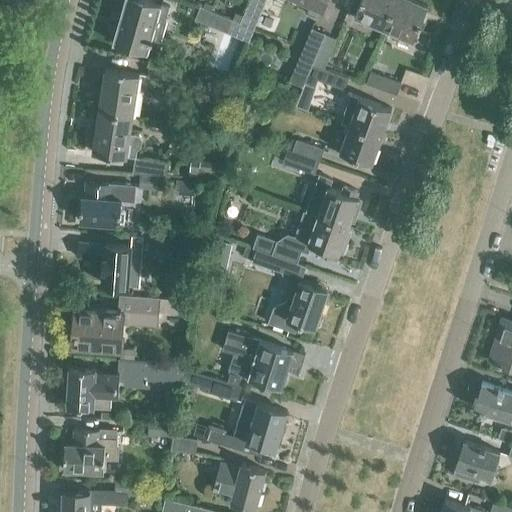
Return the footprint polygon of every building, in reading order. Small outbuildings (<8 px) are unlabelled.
[(115,18),(112,27),(116,29),(113,42),(134,48),(132,56),(146,60),(148,52),(148,51),(153,33),(161,35),(170,6),(162,3),(149,0),(124,0),(119,19),(115,18)] [(232,20),(226,34),(235,37),(235,36),(245,41),(245,42),(248,43),(265,0),(249,0),(243,15),(239,23),(232,20)] [(309,0),(311,1),(306,13),(318,18),(323,6),(324,6),(326,0),(309,0)] [(351,0),(347,11),(358,15),(369,20),(371,21),(372,21),(379,24),(384,26),(395,0),(351,0)] [(395,0),(384,26),(387,27),(398,32),(400,33),(408,36),(414,39),(428,6),(414,0),(413,0),(413,1),(411,0),(395,0)] [(194,18),(193,20),(226,34),(232,20),(199,6),(199,7),(200,8),(195,19),(194,18)] [(312,64),(324,33),(325,32),(311,27),(289,80),(303,86),(312,64)] [(337,38),(324,33),(312,64),(318,67),(318,66),(324,68),(337,38)] [(181,81),(183,68),(150,61),(148,76),(181,81)] [(345,89),(349,77),(324,68),(318,66),(318,67),(314,78),(345,89)] [(99,92),(98,100),(101,100),(106,101),(106,104),(117,106),(116,112),(133,115),(139,75),(140,74),(105,68),(105,70),(102,92),(99,92)] [(367,82),(397,93),(401,82),(371,71),(367,82)] [(351,93),(341,121),(350,124),(382,135),(382,134),(391,109),(392,108),(359,96),(351,93)] [(130,133),(133,115),(116,112),(117,106),(106,104),(106,101),(101,100),(98,120),(95,119),(94,127),(97,128),(93,150),(93,151),(127,157),(127,156),(135,157),(137,157),(138,149),(141,146),(142,137),(140,134),(130,133)] [(340,150),(340,151),(372,163),(373,161),(372,161),(381,136),(382,136),(382,135),(350,124),(351,125),(348,134),(347,134),(341,150),(340,150)] [(297,138),(293,150),(319,160),(324,148),(297,138)] [(319,160),(293,150),(288,148),(283,162),(315,173),(319,160)] [(168,162),(137,157),(135,157),(133,172),(166,175),(168,162)] [(190,161),(189,175),(220,178),(221,163),(190,161)] [(164,188),(165,175),(140,174),(139,186),(164,188)] [(85,195),(82,195),(80,220),(120,223),(122,198),(134,199),(135,184),(86,181),(85,195)] [(327,186),(317,214),(350,226),(352,220),(354,220),(357,213),(355,212),(355,211),(358,212),(363,200),(360,198),(360,197),(357,197),(359,191),(343,185),(341,189),(338,188),(338,190),(327,186)] [(258,248),(258,249),(296,262),(300,250),(308,253),(311,244),(318,246),(317,247),(320,248),(319,253),(335,259),(337,253),(340,254),(350,226),(317,214),(317,215),(303,210),(293,237),(287,235),(277,240),(258,233),(253,246),(258,248)] [(173,249),(174,236),(142,234),(141,247),(173,249)] [(76,256),(104,259),(102,283),(128,285),(131,245),(105,243),(105,244),(78,241),(76,256)] [(258,248),(253,246),(248,244),(243,256),(254,260),(258,249),(258,248)] [(319,314),(328,288),(298,277),(302,264),(296,262),(258,249),(254,260),(282,270),(292,290),(297,291),(293,302),(288,301),(274,307),(269,322),(295,331),(299,322),(314,327),(315,325),(318,326),(321,315),(319,314)] [(218,285),(203,282),(199,303),(214,306),(218,285)] [(73,343),(73,344),(73,345),(122,348),(122,346),(120,346),(121,335),(123,335),(124,322),(154,325),(156,297),(121,295),(120,306),(118,306),(118,311),(107,310),(107,308),(76,306),(75,307),(80,307),(78,330),(76,330),(76,335),(78,335),(77,344),(73,343)] [(511,319),(503,316),(489,360),(511,367),(511,319)] [(223,345),(222,349),(236,353),(230,370),(229,370),(228,371),(231,371),(228,381),(233,383),(241,386),(243,386),(246,376),(252,378),(263,382),(282,388),(289,363),(299,366),(297,374),(299,374),(305,353),(228,329),(223,345)] [(121,357),(135,358),(136,350),(122,349),(121,357)] [(112,388),(119,388),(119,380),(124,380),(126,385),(150,387),(150,385),(182,387),(183,363),(119,358),(119,368),(120,373),(96,371),(96,369),(96,368),(70,366),(68,394),(67,394),(67,404),(67,406),(111,408),(112,388)] [(203,385),(202,389),(237,400),(241,386),(233,383),(228,381),(206,375),(203,385)] [(511,390),(482,381),(482,382),(483,383),(481,389),(475,406),(474,406),(474,407),(480,409),(480,411),(485,412),(485,411),(511,419),(511,417),(510,417),(511,410),(511,390)] [(278,446),(281,436),(279,436),(287,410),(245,397),(234,435),(209,428),(206,439),(261,455),(264,444),(276,448),(277,445),(278,446)] [(172,435),(173,422),(150,420),(149,434),(172,435)] [(73,443),(65,442),(64,468),(104,470),(105,457),(117,458),(119,439),(117,439),(117,431),(74,428),(73,443)] [(498,438),(511,442),(511,431),(501,428),(498,438)] [(195,451),(197,438),(173,434),(171,448),(195,451)] [(500,451),(464,439),(463,441),(465,441),(463,447),(462,447),(457,464),(456,464),(455,465),(456,465),(454,474),(479,482),(481,474),(492,477),(492,476),(491,475),(495,463),(499,452),(500,452),(500,451)] [(231,502),(255,508),(266,469),(242,463),(241,466),(221,461),(213,488),(233,494),(231,502)] [(100,511),(101,502),(126,502),(126,493),(140,493),(139,494),(164,497),(166,484),(141,481),(115,480),(115,490),(89,489),(89,490),(63,490),(62,511),(100,511)] [(181,491),(177,484),(166,490),(170,497),(181,491)] [(166,497),(163,509),(176,511),(198,511),(201,505),(166,497)] [(482,511),(483,510),(445,498),(440,511),(482,511)] [(511,511),(511,506),(494,501),(490,511),(511,511)]
